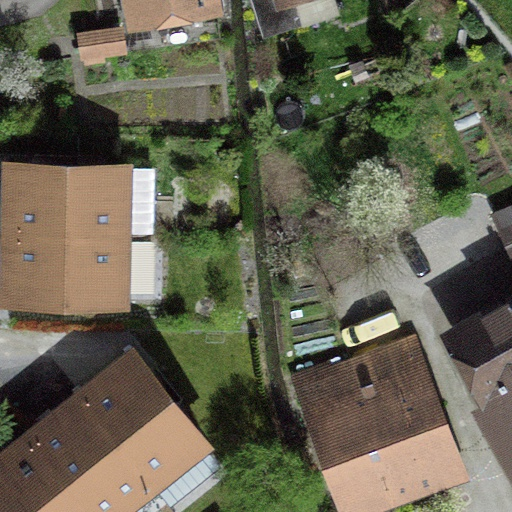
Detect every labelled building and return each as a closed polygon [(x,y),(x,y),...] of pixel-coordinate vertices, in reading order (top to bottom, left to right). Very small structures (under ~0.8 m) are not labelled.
[(138,0),(142,19),(207,6),(205,0),(138,0)] [(274,0),(280,17),(336,0),(274,0)] [(14,198),(15,230),(16,266),(17,303),(120,300),(117,227),(115,163),(13,166),(14,198)] [(511,215),(498,219),(508,252),(511,250),(511,215)] [(511,309),(445,347),(511,469),(511,309)] [(421,349),(298,391),(339,511),(401,511),(469,489),(421,349)] [(0,506),(4,511),(103,511),(149,476),(199,436),(135,356),(108,378),(85,396),(56,419),(32,439),(4,461),(0,464),(0,506)]
